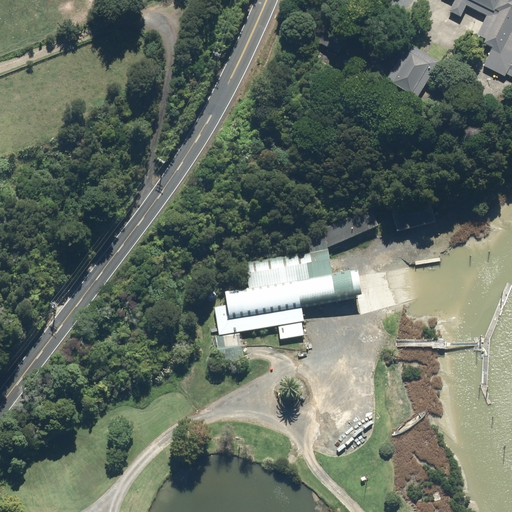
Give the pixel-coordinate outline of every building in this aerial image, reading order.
[(511,0),(454,0),(455,0),(449,11),(461,17),(466,7),(487,17),(477,35),(486,39),(483,44),(492,48),(483,67),(511,77),(511,75),(511,65),(511,64),(511,0)] [(417,98),(439,63),(409,44),(386,79),(417,98)] [(396,232),(435,223),(430,202),(391,211),(396,232)] [(308,234),(311,244),(326,242),(328,248),(379,225),(371,208),(308,234)] [(213,333),(218,364),(246,359),(241,332),(278,326),(280,340),(304,336),(301,322),(304,322),(301,308),(364,297),(359,268),(332,273),(328,248),(326,242),(311,244),(313,254),(247,265),(251,287),(226,292),(228,305),(214,307),(218,332),(213,333)] [(377,484),(385,483),(380,436),(371,437),(377,484)]
